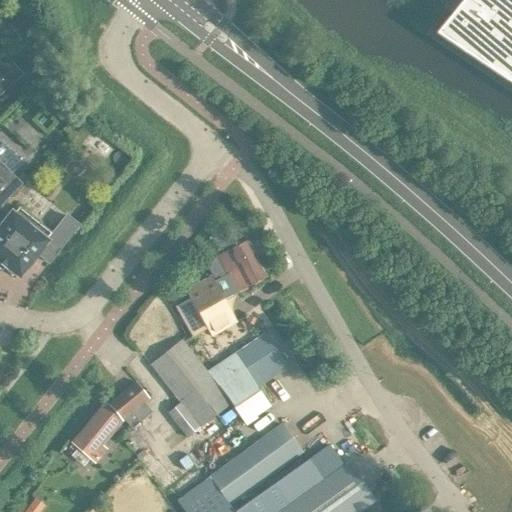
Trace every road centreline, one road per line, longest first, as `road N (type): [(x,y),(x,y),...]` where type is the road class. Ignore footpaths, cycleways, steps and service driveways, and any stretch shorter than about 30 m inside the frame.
road 1 (unclassified): [(467,511),(400,427),(257,182),(217,146)]
road 2 (tertiary): [(511,276),(178,0)]
road 3 (residential): [(75,325),(217,146)]
road 4 (unclassified): [(217,146),(117,61),(120,34),(135,12)]
